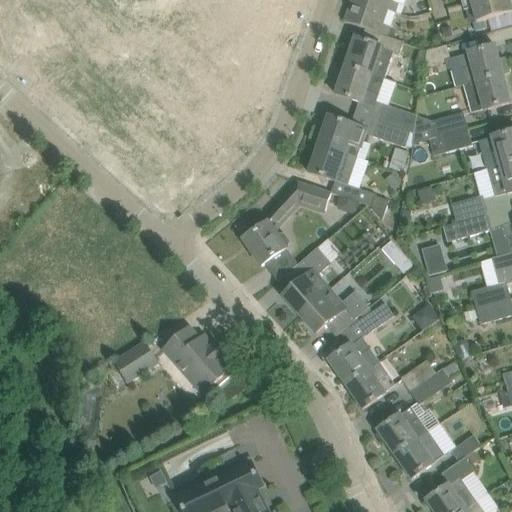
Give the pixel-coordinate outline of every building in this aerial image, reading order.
[(238,0),(266,20),(279,1),(277,0),(238,0)] [(383,26),(388,11),(356,0),(352,0),(345,23),(385,36),(388,37),(390,28),(383,26)] [(391,2),(391,0),(356,0),(388,11),(395,14),(398,5),(391,2)] [(471,0),(477,22),(473,24),(475,31),(486,29),(484,22),(511,14),(511,9),(509,0),(471,0)] [(63,21),(26,61),(133,158),(131,159),(142,168),(144,166),(180,192),(265,72),(220,40),(197,72),(208,79),(169,134),(84,56),(92,47),(63,21)] [(355,39),(346,67),(385,81),(390,66),(394,54),(394,53),(399,55),(403,42),(388,37),(385,36),(381,48),(362,41),(361,41),(355,39)] [(446,46),(427,51),(425,68),(446,63),(451,62),(450,60),(446,46)] [(469,55),(457,59),(460,70),(470,67),(475,84),(504,76),(510,74),(506,58),(500,60),(496,47),(477,52),(469,54),(469,55)] [(425,68),(427,51),(421,49),(415,65),(423,68),(425,68)] [(375,108),(377,104),(385,81),(346,67),(336,95),(355,102),(363,104),(375,108)] [(475,84),(465,87),(469,102),(472,114),(485,111),(485,112),(493,109),(511,104),(511,103),(504,76),(475,84)] [(416,118),(417,116),(387,107),(383,106),(378,123),(413,135),(416,118)] [(440,120),(431,122),(433,127),(426,129),(429,142),(443,139),(468,131),(463,113),(440,120)] [(358,159),(363,144),(367,132),(355,128),(355,127),(347,124),(328,118),(319,146),(358,159)] [(411,149),(413,135),(378,123),(374,134),(373,138),(395,145),(405,149),(406,147),(411,149)] [(429,142),(433,157),(472,146),(468,131),(429,142)] [(500,167),(511,163),(511,132),(500,136),(492,138),(492,139),(480,143),(483,155),(488,170),(500,167)] [(405,149),(395,145),(388,165),(402,170),(409,150),(405,149)] [(360,203),(372,208),(382,221),(389,202),(375,198),(376,195),(358,190),(348,186),(358,159),(319,146),(309,174),(334,183),(331,193),(340,196),(360,203)] [(508,196),(511,194),(511,163),(500,167),(488,170),(495,198),(508,195),(508,196)] [(396,172),(386,180),(394,191),(404,183),(396,172)] [(262,267),(278,256),(287,250),(290,242),(284,234),(277,236),(275,233),(300,207),(323,215),(330,195),(299,184),(266,221),(268,224),(244,241),(262,267)] [(357,211),(360,203),(340,196),(337,205),(339,209),(353,213),(357,211)] [(443,228),(443,229),(488,216),(484,200),(482,197),(451,206),(457,224),(443,228)] [(443,229),(447,243),(492,230),(488,216),(443,229)] [(511,255),(511,224),(503,227),(507,239),(511,255)] [(386,249),(403,273),(413,266),(395,242),(386,249)] [(425,249),(430,276),(449,272),(444,245),(425,249)] [(283,297),(300,317),(330,291),(318,277),(332,265),(318,249),(284,278),(293,289),(283,297)] [(511,255),(492,260),(499,285),(505,283),(506,286),(511,284),(511,255)] [(471,293),(476,310),(511,300),(506,286),(505,283),(499,285),(471,293)] [(327,328),(336,338),(370,309),(356,293),(342,304),(330,291),(300,317),(317,336),(327,328)] [(481,326),(511,316),(511,304),(511,300),(476,310),(481,326)] [(359,322),(369,336),(395,318),(386,304),(359,322)] [(425,329),(441,319),(432,306),(416,316),(425,329)] [(162,352),(203,398),(217,385),(219,387),(233,374),(231,372),(234,370),(224,359),(227,356),(217,344),(214,347),(205,337),(200,341),(190,329),(175,342),(162,352)] [(352,346),(345,351),(329,362),(346,387),(380,363),(363,339),(353,347),(352,346)] [(455,348),(458,357),(464,359),(470,357),(471,351),(467,343),(462,342),(457,344),(455,348)] [(160,366),(145,343),(114,362),(129,385),(160,366)] [(401,380),(411,393),(437,375),(437,374),(427,361),(401,380)] [(363,411),(379,400),(386,395),(385,394),(396,387),(380,363),(346,387),(363,411)] [(437,375),(411,393),(418,405),(419,406),(452,383),(450,380),(447,376),(443,370),(437,374),(437,375)] [(511,372),(502,375),(507,392),(511,390),(511,372)] [(378,432),(395,457),(429,433),(412,409),(401,417),(401,416),(378,432)] [(445,457),(438,446),(429,433),(395,457),(411,481),(435,465),(434,464),(445,457)] [(459,463),(466,459),(473,453),(482,447),(474,436),(451,452),(459,463)] [(471,466),(479,461),(473,453),(466,459),(471,466)] [(450,486),(443,491),(426,502),(433,511),(464,511),(477,503),(463,482),(476,473),(471,466),(466,459),(459,463),(442,475),(450,486)] [(267,511),(257,490),(263,488),(251,463),(178,499),(183,511),(212,511),(230,504),(231,504),(234,511),(267,511)] [(162,473),(150,478),(156,490),(168,485),(162,473)] [(483,511),(477,503),(464,511),(483,511)]
